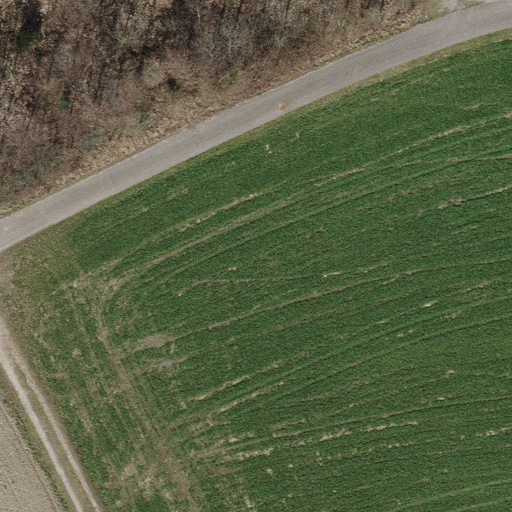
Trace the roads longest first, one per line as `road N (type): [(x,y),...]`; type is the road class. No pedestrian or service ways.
road 1 (track): [(511,12),(348,69),(0,223)]
road 2 (track): [(83,511),(0,347)]
